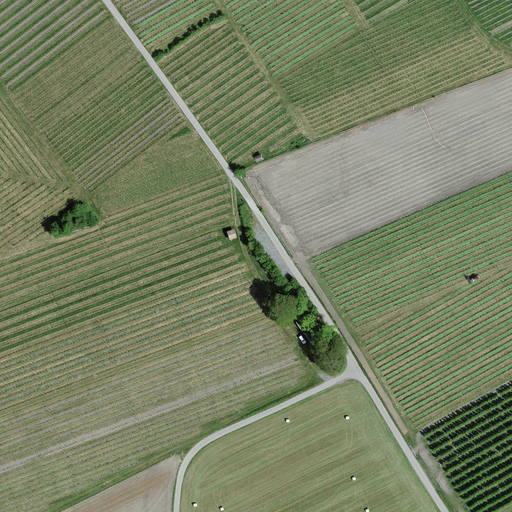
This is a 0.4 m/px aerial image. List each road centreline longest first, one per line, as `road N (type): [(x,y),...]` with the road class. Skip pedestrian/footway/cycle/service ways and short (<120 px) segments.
road 1 (track): [(358,370),(107,0)]
road 2 (track): [(177,511),(191,454),(358,370)]
road 3 (track): [(232,175),(250,264),(325,385)]
road 4 (track): [(445,511),(358,370)]
